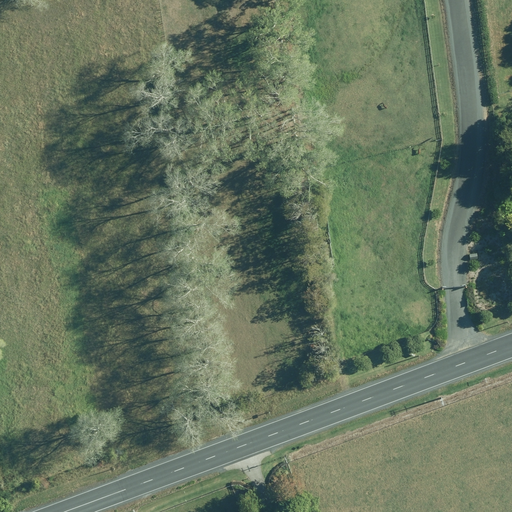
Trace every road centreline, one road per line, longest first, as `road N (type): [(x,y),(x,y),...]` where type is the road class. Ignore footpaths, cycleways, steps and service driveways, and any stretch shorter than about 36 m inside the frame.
road 1 (unclassified): [(63,511),(471,361)]
road 2 (unclassified): [(471,361),(457,321),(451,252),(472,130),(457,0)]
